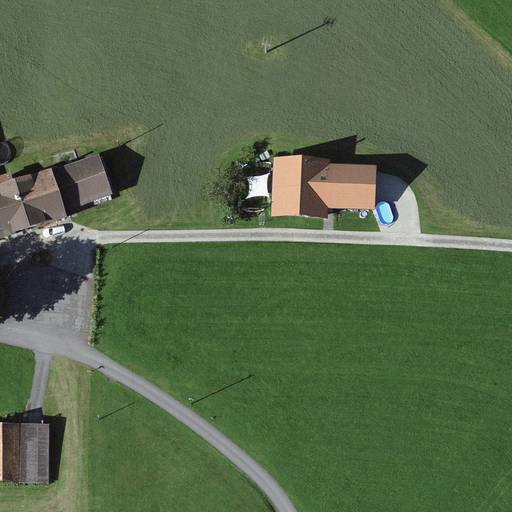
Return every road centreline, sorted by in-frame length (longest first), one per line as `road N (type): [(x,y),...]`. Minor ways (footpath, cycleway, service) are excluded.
road 1 (track): [(47,344),(72,252),(99,239),(310,236),(511,248)]
road 2 (track): [(284,511),(194,422),(81,354),(0,333)]
